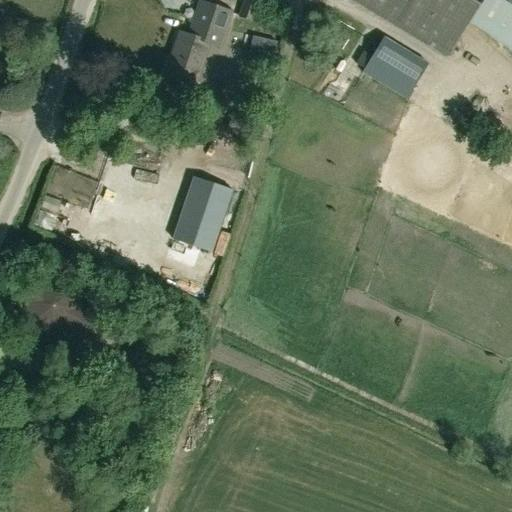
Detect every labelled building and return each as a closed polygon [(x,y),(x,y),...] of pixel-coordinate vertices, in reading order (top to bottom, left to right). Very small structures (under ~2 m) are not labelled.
[(511,0),(349,0),(446,58),(468,23),(498,42),(492,53),(511,64),(511,0)] [(163,77),(194,88),(209,44),(218,47),(230,13),(198,1),(186,35),(178,32),(163,77)] [(254,30),(261,11),(247,6),(241,25),(254,30)] [(361,73),(406,100),(428,64),(383,37),(361,73)] [(236,143),(252,102),(233,95),(220,128),(210,125),(207,132),(236,143)] [(192,177),(172,240),(211,253),(232,191),(192,177)] [(28,304),(33,322),(50,331),(66,327),(78,334),(87,331),(92,323),(89,314),(77,307),(72,291),(55,282),(37,288),(28,304)] [(166,347),(160,349),(159,350),(158,352),(156,355),(158,362),(164,365),(171,363),(174,357),(172,350),(166,347)] [(122,381),(106,392),(113,402),(129,391),(122,381)] [(108,456),(103,462),(111,468),(114,463),(121,463),(124,459),(118,453),(112,459),(108,456)]
